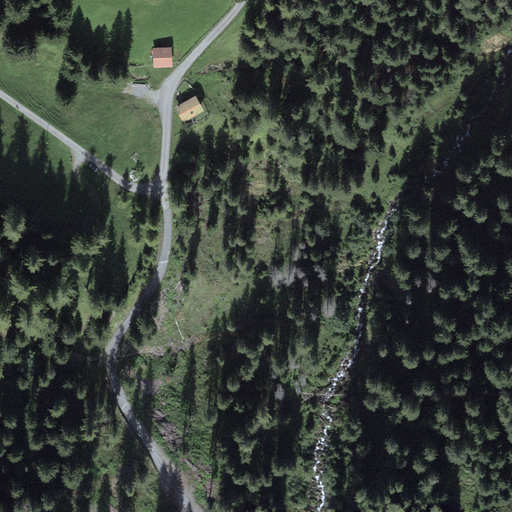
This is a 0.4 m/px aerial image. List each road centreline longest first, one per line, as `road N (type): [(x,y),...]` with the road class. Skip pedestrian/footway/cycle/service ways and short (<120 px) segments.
road 1 (residential): [(243,0),(169,82),(163,168),(146,189),(126,186),(0,93)]
road 2 (track): [(156,185),(165,202),(167,264),(125,324),(113,364),(135,422),(194,511)]
road 3 (track): [(0,184),(42,221),(74,225),(96,203),(75,172),(81,151)]
